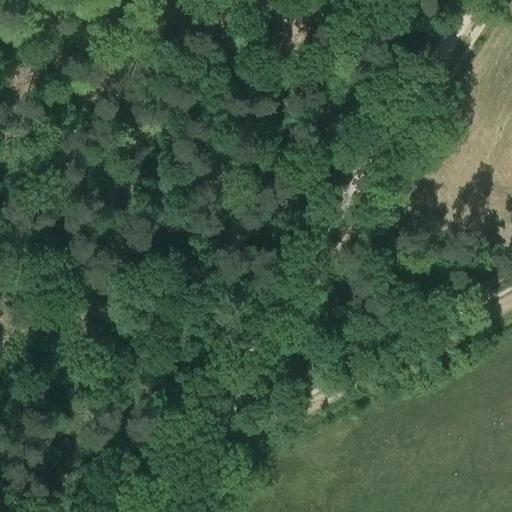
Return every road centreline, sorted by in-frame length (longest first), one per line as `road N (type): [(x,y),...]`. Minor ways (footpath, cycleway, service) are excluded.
road 1 (track): [(479,0),(146,511)]
road 2 (track): [(205,420),(241,428),(270,421),(511,294)]
